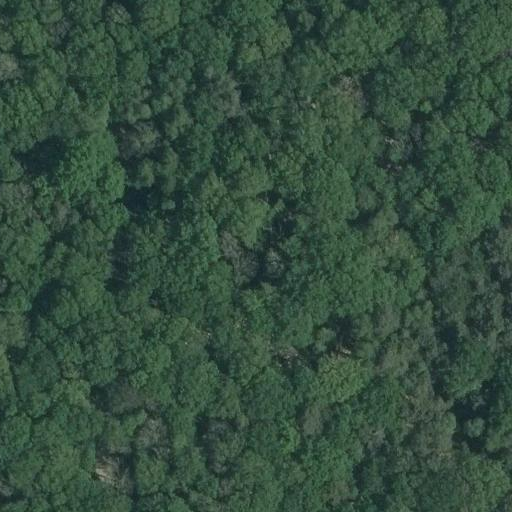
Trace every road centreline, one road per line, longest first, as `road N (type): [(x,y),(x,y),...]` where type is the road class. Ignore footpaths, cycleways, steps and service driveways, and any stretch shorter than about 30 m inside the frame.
road 1 (track): [(467,0),(121,220),(0,272)]
road 2 (track): [(108,511),(121,220),(108,0)]
